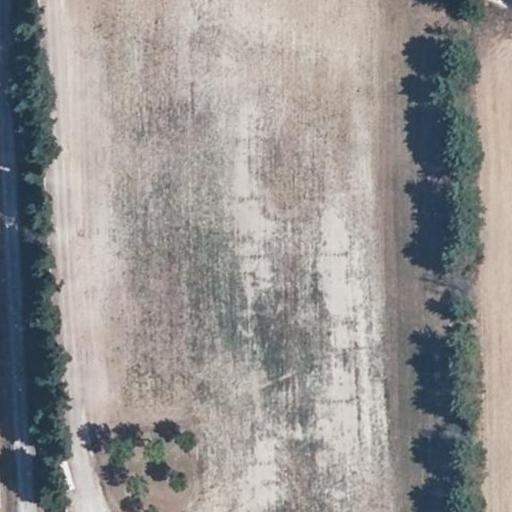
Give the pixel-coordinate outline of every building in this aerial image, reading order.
[(121,0),(102,0),(103,12),(121,12),(121,0)] [(133,0),(134,9),(149,9),(149,0),(133,0)] [(154,72),(152,33),(135,33),(136,73),(154,72)] [(105,35),(106,74),(124,74),(122,34),(105,35)] [(71,92),(105,86),(103,74),(69,80),(71,92)] [(308,126),(306,86),(287,87),(290,127),(308,126)] [(278,87),(257,88),(259,128),(280,127),(278,87)] [(124,89),(107,90),(109,131),(127,130),(124,89)] [(168,112),(137,114),(138,127),(168,125),(168,112)] [(281,184),(280,142),(262,143),(263,184),(281,184)] [(309,182),(308,142),(290,143),(292,182),(309,182)] [(142,194),(174,192),(173,176),(141,178),(142,194)] [(130,221),(129,180),(111,181),(113,222),(130,221)] [(263,204),(263,189),(226,188),(225,204),(263,204)] [(264,205),(266,245),(287,244),(285,204),(264,205)] [(295,205),(295,245),(311,245),(312,205),(295,205)] [(164,273),(163,234),(145,235),(147,274),(164,273)] [(134,276),(132,235),(114,236),(116,277),(134,276)] [(296,260),(298,301),(315,300),(313,259),(296,260)] [(251,287),(251,302),(281,302),(282,287),(251,287)] [(166,297),(148,298),(150,339),(167,338),(166,297)] [(121,339),(148,338),(147,298),(119,299),(121,339)] [(286,366),(286,351),(255,352),(255,367),(286,366)] [(302,392),(319,392),(318,352),(301,352),(302,392)] [(124,399),(150,398),(148,359),(122,360),(124,399)] [(151,360),(153,399),(169,398),(168,359),(151,360)] [(116,399),(87,398),(86,425),(115,426),(116,399)] [(304,407),(306,446),(323,445),(321,407),(304,407)] [(293,408),(274,408),(276,449),(294,449),(293,408)] [(326,509),(325,468),(307,469),(309,510),(326,509)] [(278,472),(280,510),(303,508),(301,470),(278,472)]
